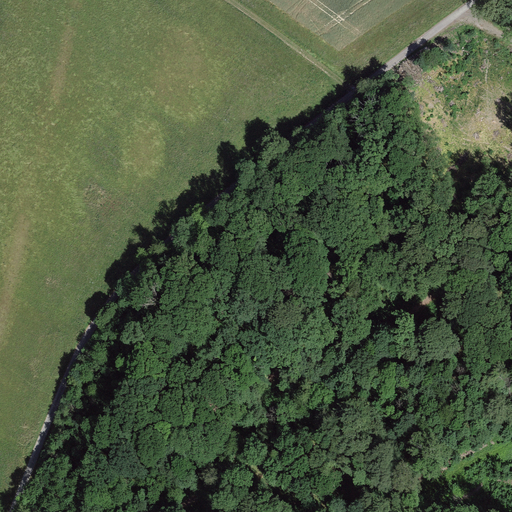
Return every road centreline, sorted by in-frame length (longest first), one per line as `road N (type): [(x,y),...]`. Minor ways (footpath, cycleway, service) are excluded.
road 1 (unclassified): [(481,0),(119,287),(90,330),(11,511)]
road 2 (track): [(378,511),(511,429)]
